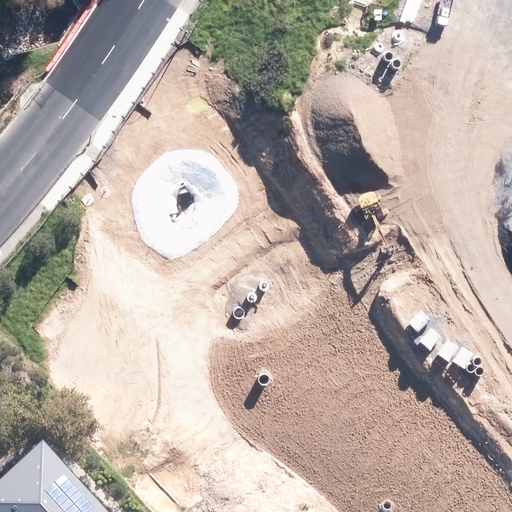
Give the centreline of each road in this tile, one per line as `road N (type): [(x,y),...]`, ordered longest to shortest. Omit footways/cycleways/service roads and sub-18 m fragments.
road 1 (unknown): [(511,113),(313,319),(331,364),(466,511)]
road 2 (secondary): [(139,0),(51,134),(0,191)]
